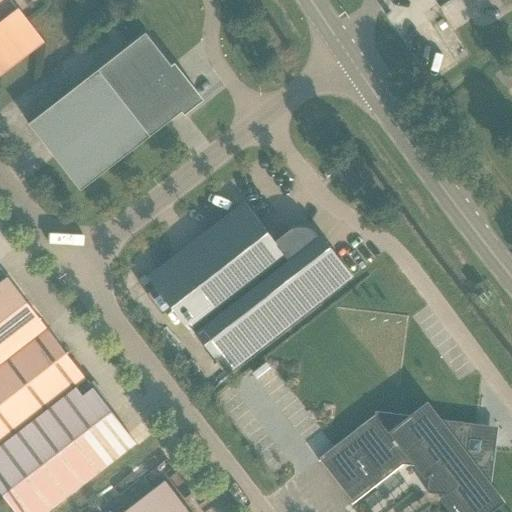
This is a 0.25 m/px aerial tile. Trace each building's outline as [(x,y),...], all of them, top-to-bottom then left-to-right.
[(11,0),(0,0),(0,75),(44,42),(11,0)] [(28,124),(81,191),(198,100),(146,33),(28,124)] [(355,191),(363,185),(351,169),(343,176),(355,191)] [(149,278),(195,336),(197,334),(228,373),(352,277),(322,238),(320,240),(317,236),(314,233),(310,230),(306,229),(302,229),(298,229),(293,230),(290,232),(276,243),(245,204),(149,278)] [(0,283),(0,491),(15,511),(48,511),(136,444),(97,393),(89,392),(83,396),(76,387),(86,379),(47,328),(8,278),(0,283)] [(192,405),(224,458),(235,452),(203,399),(192,405)] [(376,413),(377,414),(371,419),(334,447),(318,459),(320,461),(321,460),(353,502),(352,503),(353,504),(404,465),(416,466),(426,478),(430,475),(428,492),(445,495),(441,498),(451,511),(487,511),(498,435),(496,435),(493,460),(469,457),(463,449),(466,425),(491,428),(491,427),(376,412),(376,413)] [(189,511),(166,482),(126,511),(189,511)]
